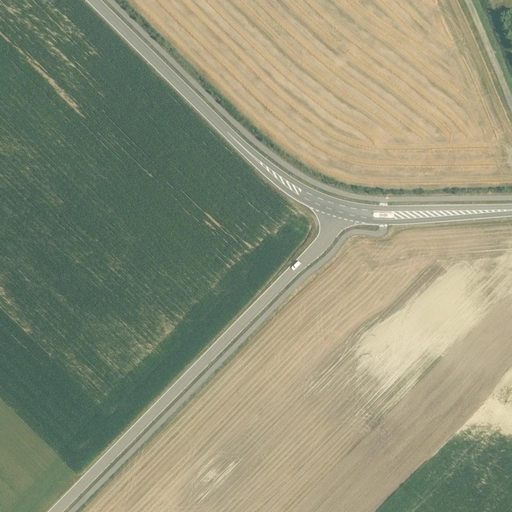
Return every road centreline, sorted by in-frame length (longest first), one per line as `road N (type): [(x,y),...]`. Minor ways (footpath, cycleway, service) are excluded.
road 1 (unclassified): [(56,511),(318,244),(337,209)]
road 2 (unclassified): [(337,209),(251,155),(93,0)]
road 3 (unclassified): [(511,210),(384,216),(337,209)]
